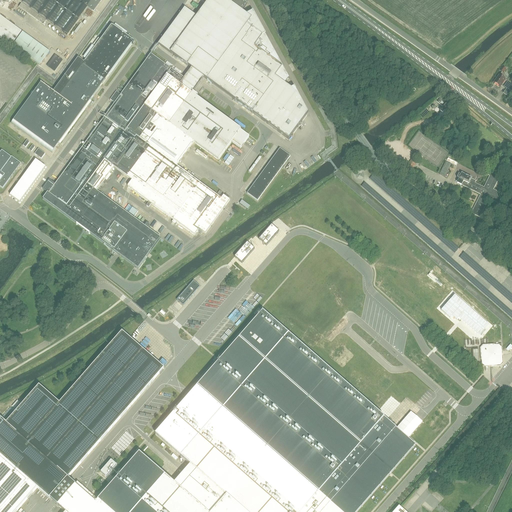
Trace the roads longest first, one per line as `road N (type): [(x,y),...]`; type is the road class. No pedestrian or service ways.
road 1 (residential): [(511,258),(377,161),(276,0)]
road 2 (unclassified): [(511,113),(352,0)]
road 3 (unknown): [(467,416),(412,368),(390,369),(343,327)]
road 4 (primary): [(453,85),(337,0)]
